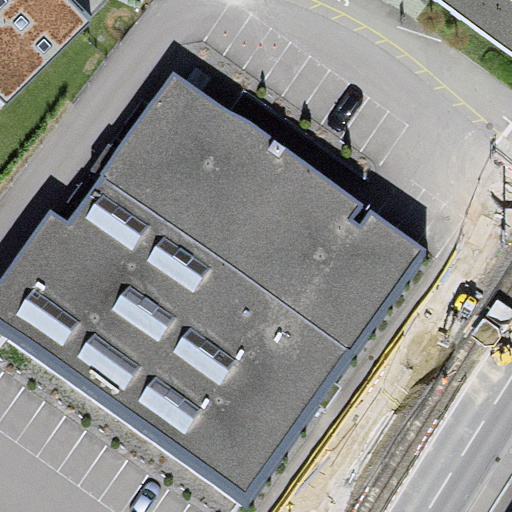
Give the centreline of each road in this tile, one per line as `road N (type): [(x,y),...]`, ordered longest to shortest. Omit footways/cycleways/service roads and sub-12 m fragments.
road 1 (residential): [(332,0),(403,41),(511,126)]
road 2 (secondary): [(442,511),(511,399)]
